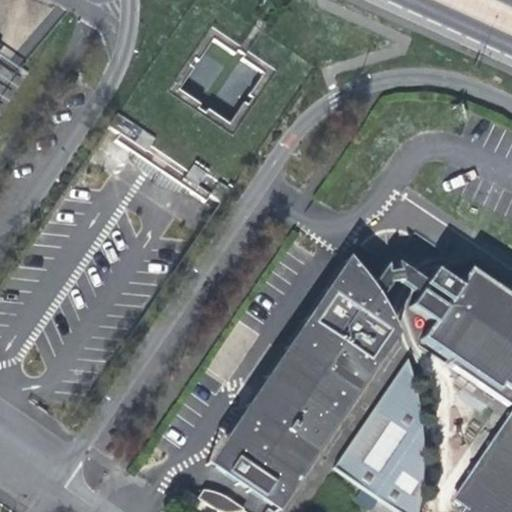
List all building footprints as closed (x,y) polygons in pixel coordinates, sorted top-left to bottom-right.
[(57,10),(33,0),(0,0),(0,113),(5,107),(27,73),(23,71),(18,67),(57,10)] [(256,28),(212,0),(191,0),(107,126),(118,135),(114,140),(159,170),(201,199),(205,194),(218,203),(309,62),(256,28)] [(276,511),(397,337),(393,328),(270,507),(212,467),(255,406),(255,403),(257,400),(258,397),(259,394),(261,391),(262,388),(264,385),(266,382),(268,379),(270,376),(272,374),(274,371),(277,368),(279,366),(281,363),(284,361),(286,359),(351,265),(346,259),(204,465),(273,511),(276,511)] [(399,284),(417,295),(425,283),(395,264),(397,275),(392,276),(388,276),(386,265),(370,287),(379,300),(390,285),(394,284),(399,284)] [(270,507),(393,328),(392,325),(383,308),(379,300),(370,287),(360,273),(351,265),(286,359),(284,361),(281,363),(279,366),(277,368),(274,371),(272,374),(270,376),(268,379),(266,382),(264,385),(262,388),(261,391),(259,394),(258,397),(257,400),(255,403),(255,406),(212,467),(270,507)] [(434,270),(425,283),(417,295),(408,308),(431,323),(420,340),(450,361),(447,366),(507,408),(511,401),(511,414),(453,502),(465,510),(463,511),(511,511),(511,293),(502,287),(499,291),(468,270),(457,286),(434,270)] [(406,360),(332,468),(379,500),(396,511),(416,511),(418,505),(420,495),(422,466),(422,446),(421,427),(416,398),(414,388),(406,360)] [(233,511),(244,510),(222,497),(212,492),(202,491),(196,500),(214,511),(233,511)]
